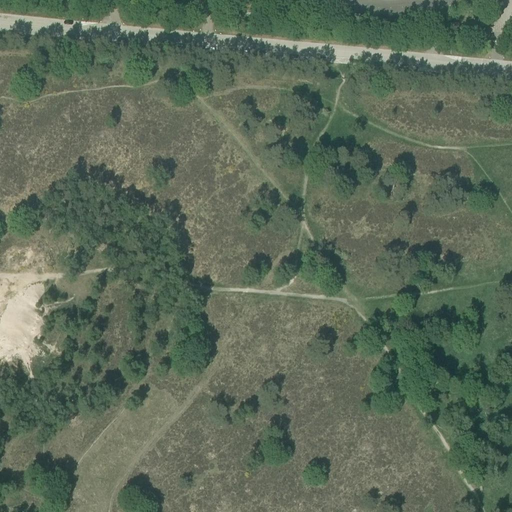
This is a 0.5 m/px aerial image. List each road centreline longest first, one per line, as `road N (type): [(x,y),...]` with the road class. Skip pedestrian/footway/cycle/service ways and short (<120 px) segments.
road 1 (unclassified): [(511,69),(0,20)]
road 2 (track): [(336,53),(334,105),(310,148),(302,218),(351,299)]
road 3 (track): [(351,299),(481,511)]
road 4 (track): [(511,145),(433,147),(334,105)]
